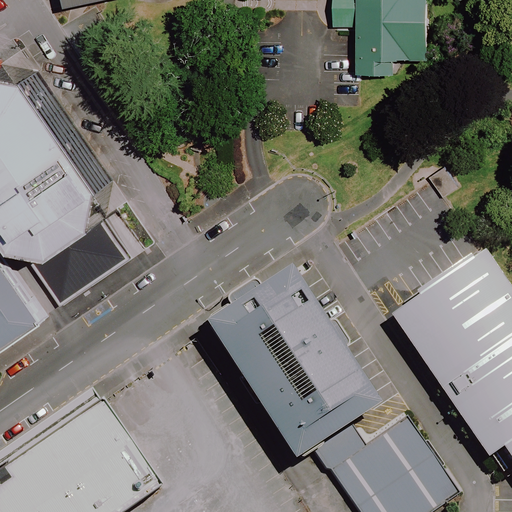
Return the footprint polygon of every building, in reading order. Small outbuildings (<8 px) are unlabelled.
[(115,0),(68,0),(72,9),(115,0)] [(351,38),(350,86),(381,86),(387,74),(415,74),(416,0),(352,0),(352,6),(327,6),(326,37),(351,38)] [(106,185),(34,83),(1,76),(0,76),(0,213),(21,244),(57,254),(103,222),(106,185)] [(313,87),(313,122),(342,123),(342,88),(313,87)] [(447,167),(433,176),(446,196),(460,187),(447,167)] [(511,308),(470,245),(372,311),(472,460),(486,451),(511,489),(511,308)] [(294,266),(209,323),(300,458),(313,449),(352,423),(385,401),(294,266)] [(0,278),(0,351),(34,328),(0,278)] [(110,429),(86,393),(0,452),(0,511),(121,511),(152,491),(110,429)] [(352,423),(313,449),(329,472),(333,470),(361,511),(430,511),(460,493),(408,416),(365,444),(352,423)]
